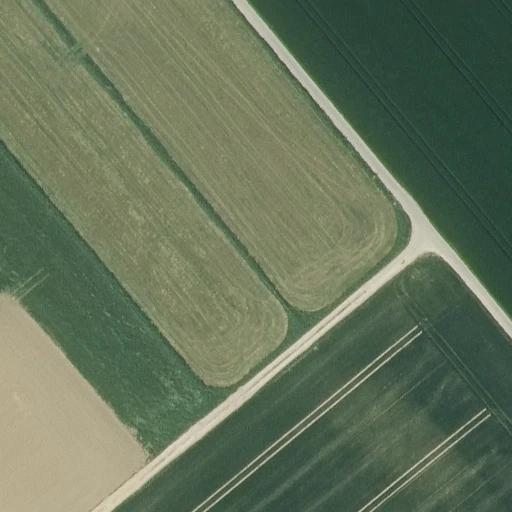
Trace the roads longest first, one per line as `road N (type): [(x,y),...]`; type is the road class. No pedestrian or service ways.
road 1 (track): [(511,332),(242,0)]
road 2 (track): [(437,245),(104,511)]
